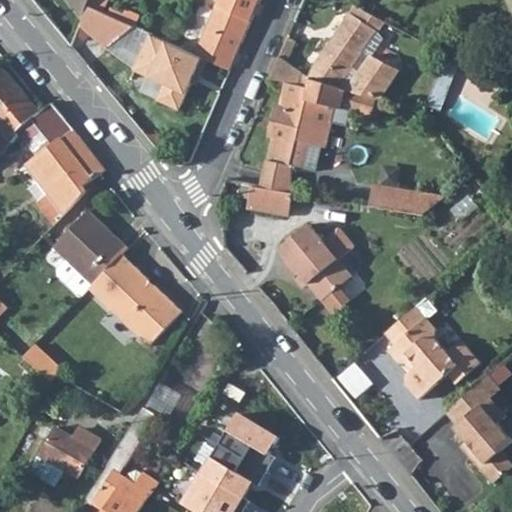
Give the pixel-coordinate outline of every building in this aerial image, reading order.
[(68,0),(83,18),(88,4),(90,0),(68,0)] [(107,0),(90,0),(88,4),(103,11),(107,0)] [(260,0),(218,0),(196,54),(204,58),(208,59),(230,70),(260,0)] [(103,11),(88,4),(83,18),(81,24),(107,50),(135,26),(103,11)] [(386,21),(356,5),(316,65),(309,77),(288,62),(280,56),(270,78),(286,82),(309,87),(310,78),(348,90),(358,93),(379,98),(382,99),(402,70),(374,56),(385,39),(379,32),(385,22),(386,21)] [(151,33),(135,70),(165,84),(158,100),(180,109),(192,82),(204,58),(196,54),(151,33)] [(297,42),(288,37),(280,56),(288,62),(297,42)] [(192,82),(196,84),(208,59),(204,58),(192,82)] [(459,63),(447,58),(429,105),(441,110),(459,63)] [(0,127),(7,134),(0,139),(0,156),(13,142),(21,135),(30,126),(28,123),(42,112),(5,69),(0,73),(0,127)] [(309,87),(286,82),(281,106),(276,104),(269,136),(273,137),(268,161),(292,166),(292,164),(298,140),(326,147),(337,107),(342,109),(346,96),(348,90),(310,78),(309,87)] [(358,93),(348,90),(346,96),(357,98),(358,93)] [(379,98),(358,93),(357,98),(356,102),(360,107),(375,111),(379,98)] [(49,194),(65,214),(87,190),(83,186),(107,170),(53,103),(47,107),(42,112),(28,123),(30,126),(21,135),(38,154),(26,164),(49,194)] [(292,166),(268,161),(262,187),(295,192),(292,166)] [(253,185),(243,184),(241,196),(251,198),(253,185)] [(262,187),(253,185),(251,198),(249,207),(291,215),(295,192),(262,187)] [(374,185),(371,205),(425,214),(445,197),(374,185)] [(49,194),(38,202),(55,224),(65,214),(49,194)] [(94,284),(129,248),(90,211),(55,246),(68,259),(94,284)] [(325,240),(311,224),(280,249),(290,260),(285,264),(296,277),(301,273),(310,284),(324,301),(341,287),(354,276),(340,259),(325,240)] [(325,240),(340,259),(356,246),(340,227),(325,240)] [(123,254),(90,289),(150,347),(181,312),(123,254)] [(84,294),(94,284),(68,259),(58,268),(58,275),(78,293),(84,294)] [(301,273),(296,277),(305,288),(310,284),(301,273)] [(324,301),(335,314),(352,300),(341,287),(324,301)] [(427,298),(418,306),(428,317),(437,310),(427,298)] [(428,317),(418,306),(409,314),(418,325),(428,317)] [(418,325),(409,314),(396,325),(405,336),(396,345),(389,350),(399,362),(407,363),(413,370),(407,375),(406,383),(420,399),(449,374),(453,379),(462,380),(482,363),(467,345),(455,347),(449,352),(437,338),(438,329),(428,317),(418,325)] [(396,325),(386,333),(396,345),(405,336),(396,325)] [(39,342),(27,353),(37,365),(48,353),(39,342)] [(48,353),(37,365),(52,384),(56,378),(62,371),(48,353)] [(342,376),(360,396),(376,381),(358,362),(342,376)] [(502,389),(491,375),(483,382),(495,395),(502,389)] [(182,394),(161,382),(147,405),(168,418),(182,394)] [(495,395),(483,382),(448,411),(459,424),(456,426),(469,440),(477,450),(472,455),(495,483),(511,468),(511,460),(503,450),(511,442),(511,437),(499,423),(508,415),(493,397),(495,395)] [(243,511),(292,429),(244,401),(187,500),(206,511),(243,511)] [(101,511),(139,511),(151,495),(152,496),(153,495),(125,478),(120,474),(157,413),(145,405),(87,498),(103,508),(101,511)] [(65,470),(80,478),(95,450),(71,437),(55,428),(30,473),(55,487),(65,470)] [(95,450),(100,442),(76,429),(71,437),(95,450)] [(469,440),(463,445),(472,455),(477,450),(469,440)] [(153,495),(160,484),(139,469),(129,472),(125,478),(153,495)]
